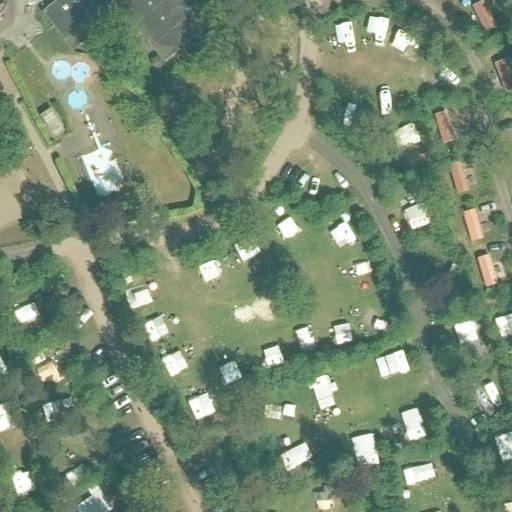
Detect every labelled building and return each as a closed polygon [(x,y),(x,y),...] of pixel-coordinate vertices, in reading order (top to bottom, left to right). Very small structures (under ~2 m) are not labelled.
[(59,0),(61,1),(43,14),(74,50),(114,18),(107,9),(115,2),(165,63),(203,30),(178,0),(59,0)] [(472,9),(485,35),(495,30),(482,4),(472,9)] [(511,91),(511,77),(506,62),(494,66),(504,94),(511,91)] [(34,104),(49,96),(42,83),(27,91),(34,104)] [(43,120),(55,138),(66,131),(53,113),(43,120)] [(455,143),(445,114),(433,119),(443,147),(455,143)] [(39,150),(57,191),(86,178),(68,138),(39,150)] [(42,511),(54,511),(48,500),(39,504),(42,511)]
